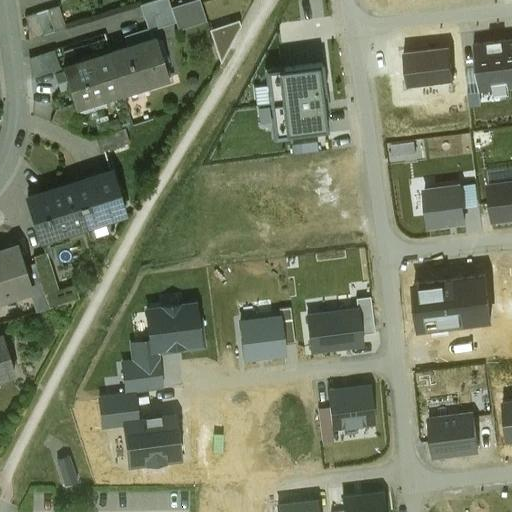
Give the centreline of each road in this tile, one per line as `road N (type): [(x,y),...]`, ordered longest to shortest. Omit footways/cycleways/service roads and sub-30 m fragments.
road 1 (residential): [(385,263),(351,35)]
road 2 (residential): [(395,361),(196,384)]
road 3 (residential): [(0,173),(15,131),(3,0)]
road 4 (residential): [(351,35),(511,13)]
road 5 (residential): [(406,470),(265,487)]
road 6 (residential): [(385,263),(511,247)]
